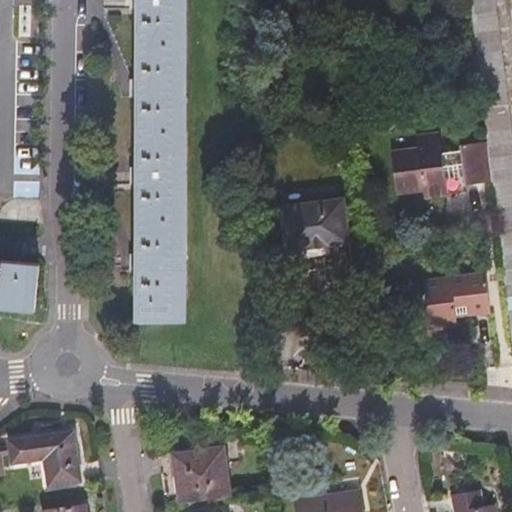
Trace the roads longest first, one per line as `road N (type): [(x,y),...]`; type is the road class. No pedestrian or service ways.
road 1 (residential): [(73,0),(69,339)]
road 2 (residential): [(386,407),(120,385)]
road 3 (residential): [(120,385),(138,511)]
road 4 (residential): [(511,416),(386,407)]
